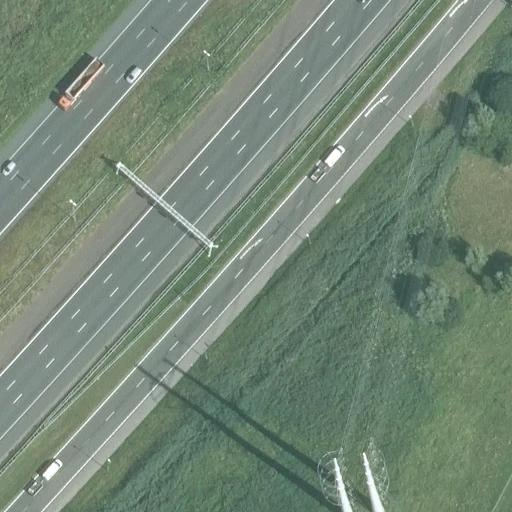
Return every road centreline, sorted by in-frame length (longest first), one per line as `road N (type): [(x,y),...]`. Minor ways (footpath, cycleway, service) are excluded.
road 1 (motorway): [(33,511),(482,0)]
road 2 (motorway): [(0,416),(372,0)]
road 3 (motorway): [(172,0),(0,201)]
